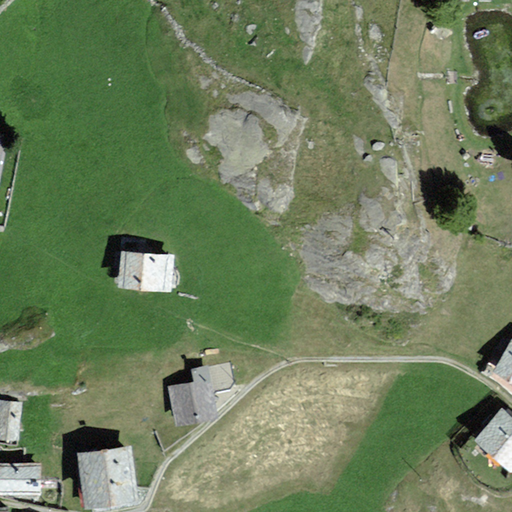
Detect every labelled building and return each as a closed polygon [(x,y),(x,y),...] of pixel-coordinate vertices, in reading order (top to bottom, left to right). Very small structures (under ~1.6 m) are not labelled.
[(0,193),(8,146),(0,144),(0,193)] [(173,251),(120,245),(120,283),(173,287),(173,251)] [(511,333),(491,369),(511,381),(511,333)] [(208,355),(184,359),(187,375),(162,378),(169,424),(218,416),(208,355)] [(19,402),(0,399),(0,434),(15,437),(19,402)] [(474,434),(511,465),(511,463),(511,413),(499,403),(474,434)] [(128,449),(79,456),(87,506),(136,499),(128,449)] [(38,456),(0,453),(0,489),(36,492),(38,456)]
